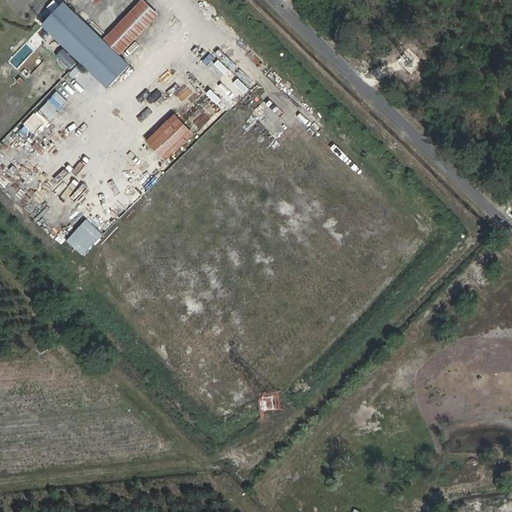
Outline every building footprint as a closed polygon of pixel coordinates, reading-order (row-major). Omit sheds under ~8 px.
[(68,1),(67,0),(41,0),(34,7),(46,21),(68,1)] [(145,0),(123,0),(95,28),(106,39),(145,0)] [(106,39),(95,28),(68,1),(46,21),(87,62),(110,42),(106,39)] [(64,48),(59,54),(72,66),(77,60),(64,48)] [(176,111),(147,139),(167,159),(195,132),(176,111)] [(84,253),(104,232),(87,217),(68,239),(84,253)] [(266,390),(266,408),(281,408),(281,390),(266,390)]
